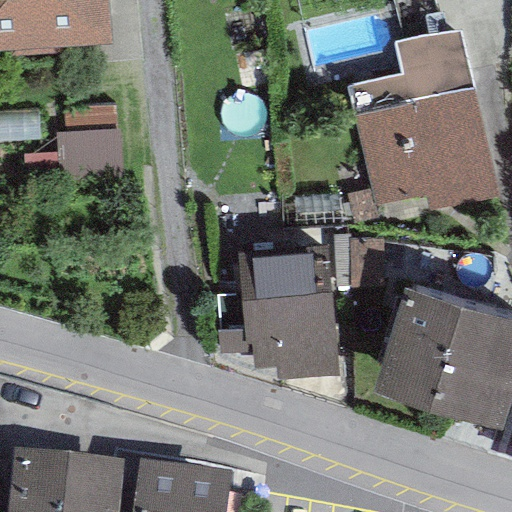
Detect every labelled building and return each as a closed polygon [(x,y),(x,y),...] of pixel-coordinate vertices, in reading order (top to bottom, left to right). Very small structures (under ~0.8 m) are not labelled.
[(0,0),(0,51),(112,42),(108,0),(0,0)] [(401,77),(346,88),(352,116),(473,90),(460,29),(393,43),(401,77)] [(473,90),(352,116),(371,205),(426,193),(429,209),(495,196),(473,90)] [(63,107),(64,135),(116,133),(115,105),(63,107)] [(64,135),(55,135),(56,179),(121,176),(119,133),(116,133),(64,135)] [(326,245),(237,252),(243,331),(244,343),(250,342),(251,356),(252,369),(275,367),(276,381),(336,376),(326,245)] [(511,391),(511,326),(404,292),(372,392),(494,430),(499,432),(510,397),(511,391)] [(244,343),(243,331),(217,333),(218,354),(238,352),(239,357),(251,356),(250,342),(244,343)] [(511,397),(510,397),(499,432),(494,430),(487,451),(511,458),(511,397)] [(117,511),(122,459),(12,449),(6,511),(117,511)] [(225,511),(230,473),(142,459),(133,511),(225,511)]
